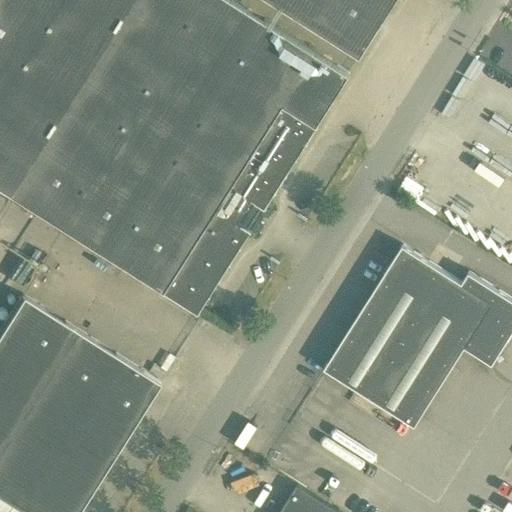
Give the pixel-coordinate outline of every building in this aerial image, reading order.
[(234,0),(0,0),(0,184),(199,311),(251,229),(259,234),(264,226),(260,223),(263,216),(268,219),(273,211),(265,206),(349,73),(234,0)] [(272,0),(360,56),(395,0),(272,0)] [(462,281),(433,263),(402,243),(324,367),(415,425),(465,346),(492,363),(511,331),(511,297),(468,270),(462,281)] [(75,511),(159,380),(23,293),(0,329),(0,497),(23,511),(75,511)] [(338,511),(296,486),(279,511),(338,511)]
